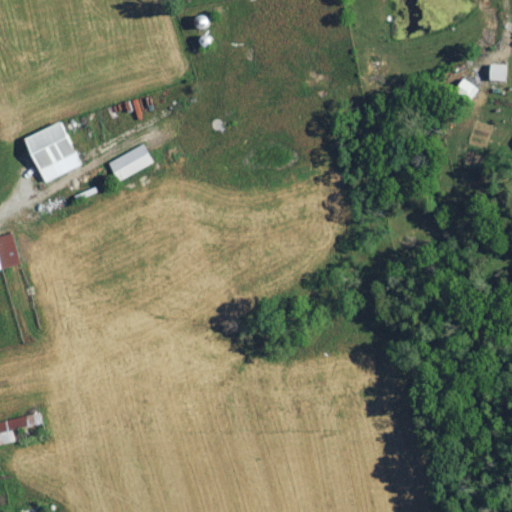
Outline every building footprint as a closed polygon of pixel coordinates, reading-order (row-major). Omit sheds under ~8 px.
[(504,79),(504,63),(488,62),(488,79),(504,79)] [(468,101),(477,87),(461,77),(452,91),(468,101)] [(41,181),(79,165),(60,120),(22,136),(41,181)] [(115,179),(152,163),(143,144),(107,160),(115,179)] [(0,268),(19,264),(11,232),(0,234),(0,268)] [(0,443),(14,441),(12,429),(40,423),(38,413),(0,419),(0,443)]
